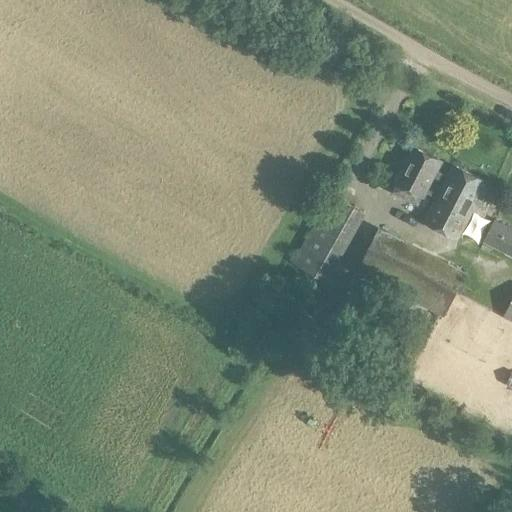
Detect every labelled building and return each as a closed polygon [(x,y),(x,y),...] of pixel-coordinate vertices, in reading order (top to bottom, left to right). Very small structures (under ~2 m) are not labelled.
[(423,197),(426,192),(434,196),(445,175),(437,171),(442,161),(413,146),(394,182),(396,182),(390,193),(416,206),(422,196),(423,197)] [(445,175),(434,196),(422,222),(458,240),(476,204),(487,182),(487,181),(451,163),(445,175)] [(331,194),(292,262),(327,281),(367,212),(331,194)] [(511,226),(495,218),(482,241),(511,256),(511,226)] [(378,226),(355,271),(444,316),(466,271),(378,226)] [(329,316),(323,327),(344,337),(363,296),(343,286),(333,307),(328,305),(323,314),(329,316)] [(511,297),(502,316),(511,320),(511,297)]
